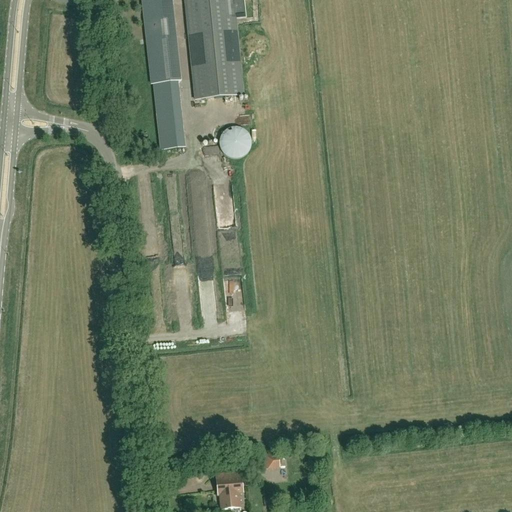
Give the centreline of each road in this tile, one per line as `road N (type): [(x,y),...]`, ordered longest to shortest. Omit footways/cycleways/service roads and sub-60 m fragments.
road 1 (unclassified): [(148,511),(110,160),(93,135)]
road 2 (unclassified): [(93,135),(105,115),(93,0)]
road 3 (secondary): [(0,247),(16,123)]
road 4 (secondary): [(16,123),(28,0)]
road 5 (secondary): [(15,0),(2,122)]
